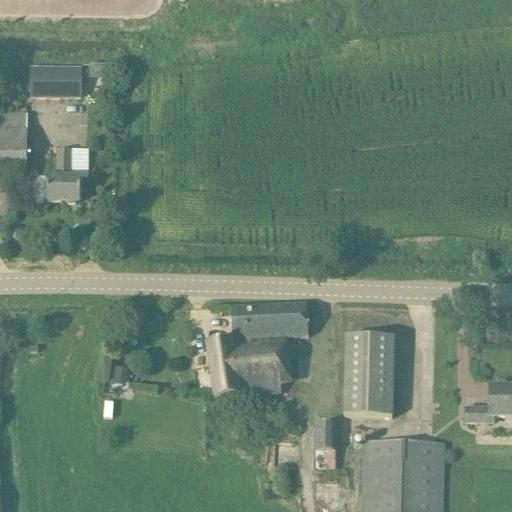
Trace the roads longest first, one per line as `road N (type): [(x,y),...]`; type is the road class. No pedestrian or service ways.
road 1 (unclassified): [(0,285),(511,296)]
road 2 (residential): [(0,8),(148,9)]
